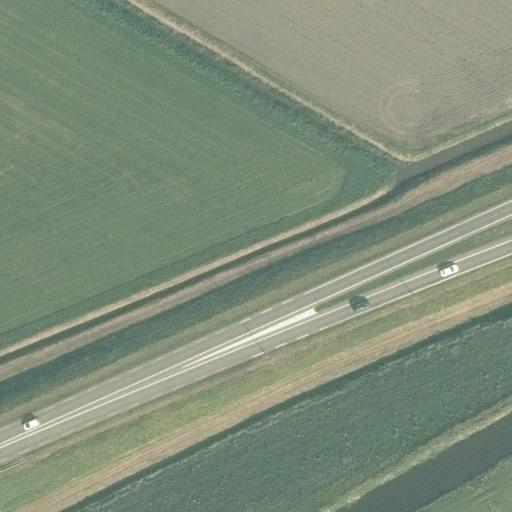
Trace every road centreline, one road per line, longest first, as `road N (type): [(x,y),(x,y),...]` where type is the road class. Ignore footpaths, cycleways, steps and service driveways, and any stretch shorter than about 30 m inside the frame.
road 1 (primary): [(511,216),(135,386)]
road 2 (primary): [(135,386),(511,247)]
road 3 (primary): [(0,447),(135,386)]
